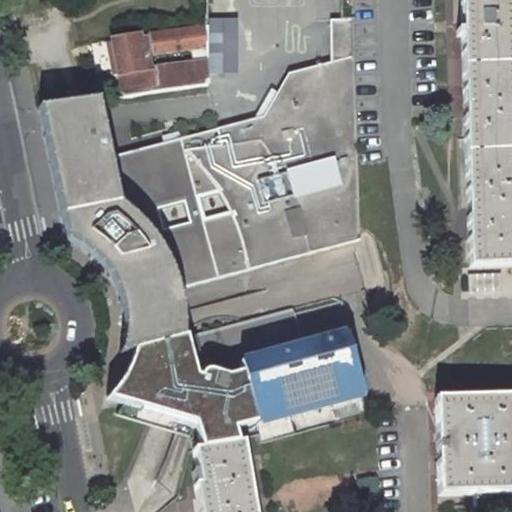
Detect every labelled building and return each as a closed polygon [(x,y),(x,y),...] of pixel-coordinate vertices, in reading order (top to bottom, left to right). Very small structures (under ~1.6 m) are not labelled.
[(458,0),(462,120),(463,139),(465,269),(511,267),(511,21),(511,15),(511,0),(458,0)] [(235,74),(235,20),(207,20),(207,74),(235,74)] [(149,69),(147,55),(197,46),(207,44),(207,23),(111,40),(123,94),(207,80),(207,59),(198,61),(149,69)] [(207,59),(207,44),(197,46),(198,61),(207,59)] [(181,306),(180,298),(177,289),(360,241),(357,164),(354,56),(288,73),(264,116),(109,158),(96,100),(37,109),(65,243),(80,250),(98,264),(104,273),(113,286),(119,303),(122,319),(122,334),(121,344),(118,355),(132,351),(182,337),(182,319),(181,306)] [(500,274),(467,275),(468,293),(501,292),(500,274)] [(191,451),(237,443),(234,430),(255,424),(256,426),(363,398),(345,334),(238,364),(241,373),(226,377),(211,372),(205,372),(202,374),(190,335),(182,337),(132,351),(130,360),(126,370),(121,380),(115,388),(105,400),(140,410),(139,413),(181,425),(178,434),(189,437),(191,451)] [(511,395),(438,397),(441,493),(511,491),(511,395)] [(255,511),(244,442),(237,443),(191,451),(197,485),(193,485),(197,511),(255,511)]
